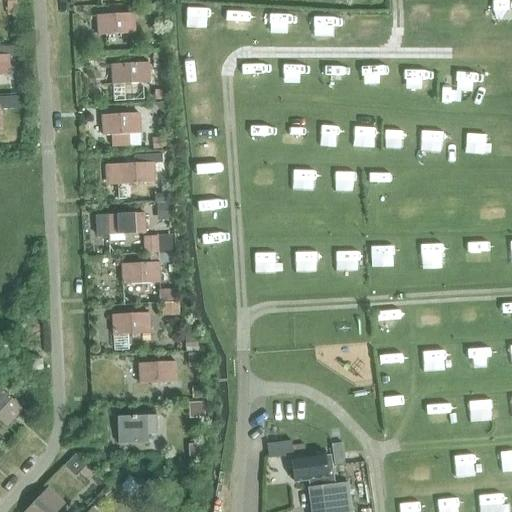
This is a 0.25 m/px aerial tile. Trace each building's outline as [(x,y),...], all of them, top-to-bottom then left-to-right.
[(16,0),(7,0),(8,16),(17,15),(16,0)] [(155,4),(140,4),(141,15),(156,14),(155,4)] [(98,36),(135,34),(134,14),(97,16),(98,36)] [(0,75),(9,75),(8,57),(19,56),(19,47),(0,47),(0,75)] [(112,85),(150,83),(148,63),(111,65),(112,85)] [(112,135),(112,147),(141,145),(139,112),(100,115),(102,135),(112,135)] [(14,133),(0,133),(0,145),(15,145),(14,133)] [(165,139),(152,139),(152,148),(166,148),(165,139)] [(134,162),(105,164),(107,185),(117,185),(154,183),(155,183),(154,164),(162,163),(161,154),(134,156),(134,162)] [(172,203),(160,203),(161,220),(173,220),(172,203)] [(125,214),(95,216),(96,236),(126,235),(146,234),(145,214),(125,214)] [(157,237),(142,237),(143,254),(148,254),(158,253),(157,237)] [(149,263),(121,265),(122,285),(141,284),(159,283),(158,264),(173,263),(173,253),(172,253),(158,253),(148,254),(149,263)] [(175,290),(160,291),(160,303),(176,302),(175,290)] [(179,303),(164,303),(164,315),(179,314),(179,303)] [(112,315),(113,335),(150,334),(149,313),(112,315)] [(197,339),(185,339),(185,347),(186,347),(186,351),(198,351),(198,347),(197,347),(197,339)] [(199,353),(189,353),(189,367),(200,367),(199,353)] [(32,360),(32,370),(42,370),(42,360),(32,360)] [(139,384),(176,382),(175,362),(138,364),(139,384)] [(200,387),(192,388),(192,399),(201,398),(200,387)] [(0,420),(7,427),(22,410),(0,389),(0,420)] [(203,403),(188,404),(188,419),(204,418),(203,403)] [(135,416),(117,417),(118,444),(148,443),(148,435),(157,434),(156,416),(147,416),(135,416)] [(276,442),(266,444),(268,458),(278,456),(276,442)] [(196,443),(188,443),(188,453),(196,453),(196,443)] [(342,443),(331,444),(333,466),(344,464),(342,443)] [(325,454),(291,459),(294,481),(328,476),(325,454)] [(122,471),(109,485),(116,491),(129,478),(122,471)] [(351,511),(347,483),(308,489),(310,511),(351,511)] [(57,511),(65,504),(48,488),(25,511),(57,511)]
